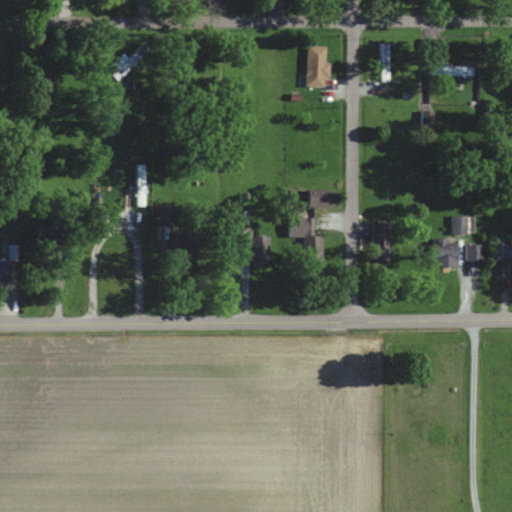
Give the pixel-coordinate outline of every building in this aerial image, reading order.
[(122,53),(111,64),(116,69),(111,75),(117,81),(149,49),(143,43),(128,58),(122,53)] [(380,81),(388,81),(388,43),(380,43),(380,81)] [(327,46),(306,45),(304,87),(325,87),(327,46)] [(472,77),(472,65),(433,65),(433,77),(472,77)] [(136,165),(136,205),(144,205),(144,165),(136,165)] [(329,206),(329,189),(308,189),(308,206),(329,206)] [(172,205),(157,205),(157,222),(172,222),(172,205)] [(473,233),(473,215),(452,215),(452,233),(473,233)] [(321,235),(314,235),(314,217),(288,217),(288,235),(303,235),(303,261),(321,261),(321,235)] [(370,222),(370,263),(389,263),(389,222),(370,222)] [(60,250),(60,224),(39,224),(39,250),(60,250)] [(172,232),(172,263),(195,263),(195,232),(172,232)] [(268,235),(250,235),(250,262),(268,262),(268,235)] [(511,236),(491,237),(491,259),(511,259),(511,236)] [(443,265),(455,265),(455,240),(433,240),(433,259),(443,259),(443,265)] [(482,244),(466,244),(466,260),(482,260),(482,244)] [(0,282),(10,282),(10,260),(0,260),(0,282)]
